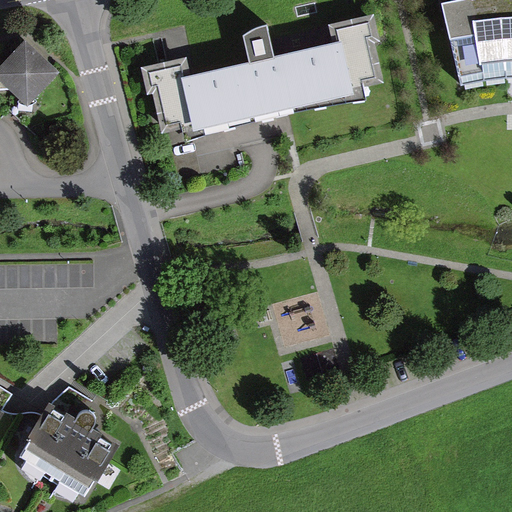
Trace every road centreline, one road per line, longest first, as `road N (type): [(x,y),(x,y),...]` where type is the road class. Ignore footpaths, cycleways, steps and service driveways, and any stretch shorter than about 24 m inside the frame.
road 1 (residential): [(124,176),(188,398),(230,445),(282,448),(511,362)]
road 2 (residential): [(77,0),(124,176)]
road 3 (unknown): [(150,266),(24,393)]
road 4 (residential): [(124,176),(0,189)]
